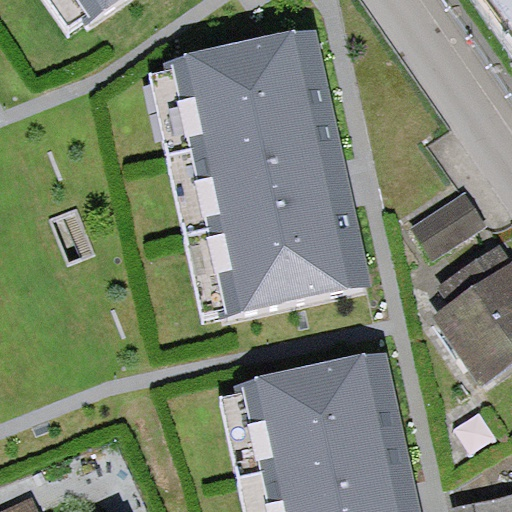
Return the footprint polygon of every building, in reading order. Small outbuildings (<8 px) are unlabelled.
[(50,0),(69,27),(85,16),(93,28),(133,0),(50,0)] [(511,0),(483,0),(511,37),(511,0)] [(345,177),(315,33),(169,64),(172,77),(150,81),(201,320),(221,316),(223,327),(371,296),(345,177)] [(465,195),(415,228),(434,258),(485,226),(465,195)] [(451,301),(434,313),(481,383),(511,362),(511,259),(502,245),(441,286),(451,301)] [(418,511),(417,504),(386,355),(241,384),(244,398),(225,402),(247,511),(418,511)] [(511,511),(511,499),(453,511),(511,511)]
